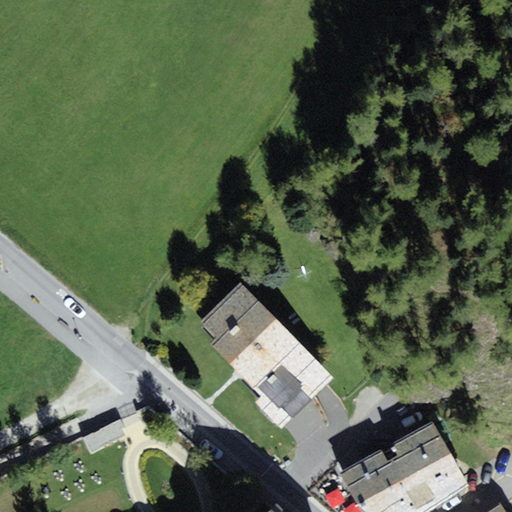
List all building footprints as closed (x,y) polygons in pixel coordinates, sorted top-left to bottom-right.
[(275,400),(293,420),(337,381),(257,293),(213,332),(275,400)] [(293,420),(275,400),(263,410),(285,434),(296,423),(293,420)] [(445,425),(349,484),(366,511),(434,511),(481,483),(445,425)] [(288,511),(276,499),(275,501),(263,511),(288,511)] [(508,511),(500,501),(483,511),(508,511)]
